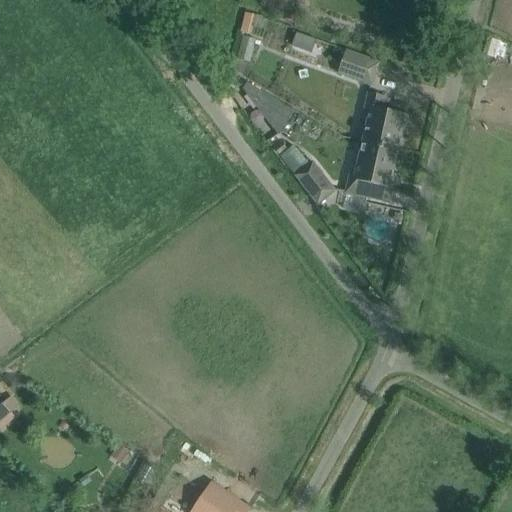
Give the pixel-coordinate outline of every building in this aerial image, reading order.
[(312,54),(317,40),(297,32),(291,46),(312,54)] [(372,87),(381,64),(345,51),(337,73),(372,87)] [(293,113),(248,83),(244,89),(279,135),(293,113)] [(363,141),(399,149),(403,131),(408,132),(410,122),(403,120),(404,115),(383,110),(386,97),(369,93),(364,113),(369,114),(363,141)] [(346,193),(342,208),(362,213),(365,197),(392,203),(396,187),(391,185),(399,149),(363,141),(362,149),(355,177),(350,176),(346,193)] [(282,143),(275,148),(280,154),(287,149),(282,143)] [(295,147),(282,157),(296,176),(309,165),(295,147)] [(296,176),(318,204),(335,191),(313,162),(309,165),(296,176)] [(3,403),(0,406),(0,422),(10,413),(11,412),(3,403)] [(118,447),(112,456),(121,462),(127,453),(118,447)] [(166,501),(176,481),(166,476),(156,496),(166,501)] [(248,511),(250,508),(212,483),(192,511),(248,511)] [(148,498),(141,510),(144,511),(155,511),(160,504),(148,498)]
